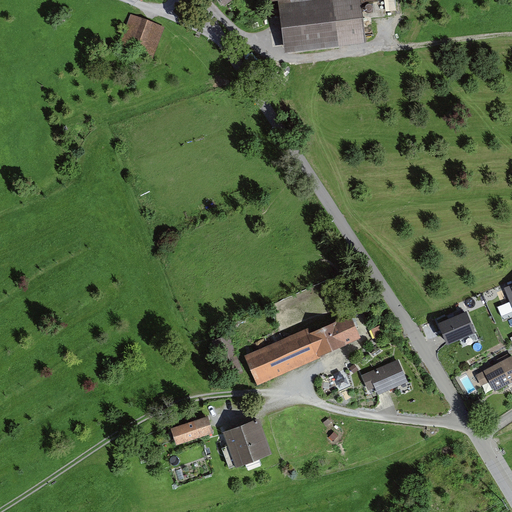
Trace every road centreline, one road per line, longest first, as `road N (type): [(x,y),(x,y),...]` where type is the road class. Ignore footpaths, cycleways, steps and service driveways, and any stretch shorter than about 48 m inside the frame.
road 1 (unclassified): [(479,439),(218,40),(202,0)]
road 2 (track): [(0,511),(165,408),(209,396),(274,393),(378,417),(452,424),(464,417)]
road 3 (track): [(511,35),(278,57),(203,3)]
